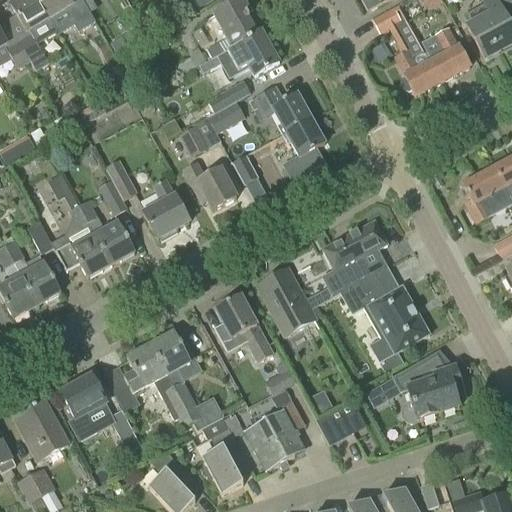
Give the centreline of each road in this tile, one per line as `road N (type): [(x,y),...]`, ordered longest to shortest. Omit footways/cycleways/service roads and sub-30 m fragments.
road 1 (residential): [(0,374),(393,162)]
road 2 (residential): [(262,511),(511,427)]
road 3 (unclassified): [(511,386),(393,162)]
road 4 (unclassified): [(393,162),(302,0)]
road 5 (residential): [(393,162),(511,96)]
